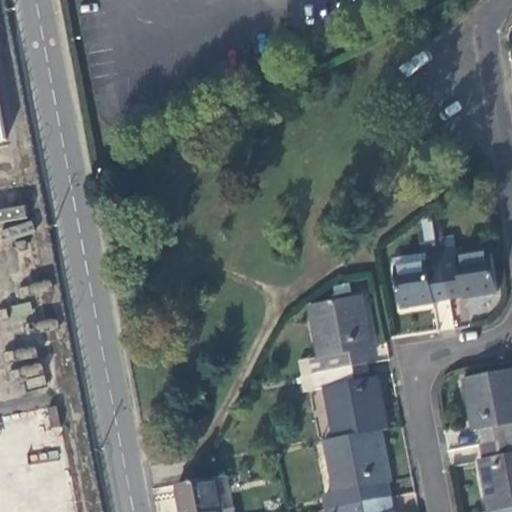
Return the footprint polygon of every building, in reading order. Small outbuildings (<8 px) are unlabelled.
[(424,250),(437,248),(433,219),(424,221),(426,236),(421,237),(424,250)] [(457,249),(442,252),(449,296),(464,294),(464,297),(498,292),(491,253),(459,258),(457,249)] [(449,296),(442,252),(428,254),(395,259),(396,268),(402,307),(435,302),(435,301),(450,299),(449,296)] [(314,374),(367,364),(365,349),(372,347),(362,296),(309,306),(319,358),(311,359),(314,374)] [(436,303),(441,330),(452,328),(447,301),(436,303)] [(370,378),(367,364),(314,374),(317,389),(325,388),(335,438),(378,430),(388,429),(378,377),(370,378)] [(480,430),(483,445),(511,438),(511,369),(464,378),(475,431),(480,430)] [(388,483),(378,430),(335,438),(325,441),(335,492),(325,494),(328,509),(390,498),(387,483),(388,483)] [(511,438),(483,445),(485,460),(480,461),(490,511),(491,511),(511,507),(511,438)] [(194,481),(177,484),(182,511),(234,511),(228,476),(217,478),(216,477),(194,481)] [(392,511),(390,498),(328,509),(328,511),(392,511)]
